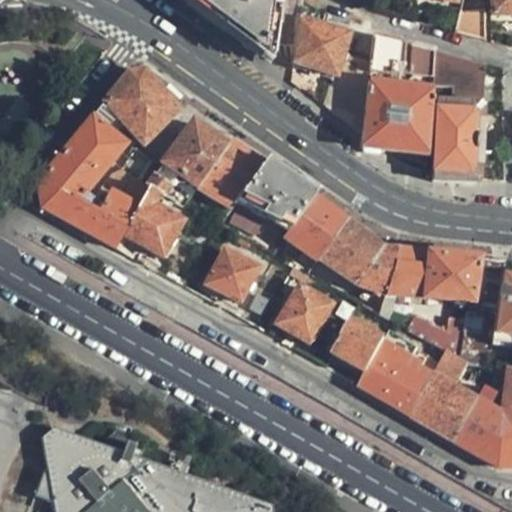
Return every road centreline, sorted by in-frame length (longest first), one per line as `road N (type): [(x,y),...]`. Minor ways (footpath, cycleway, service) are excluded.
road 1 (residential): [(511,487),(495,487),(12,218),(0,219)]
road 2 (tertiary): [(430,511),(0,266)]
road 3 (secondary): [(148,25),(376,190),(412,207),(511,222)]
road 4 (residential): [(148,25),(0,216)]
road 5 (residential): [(328,0),(511,61)]
